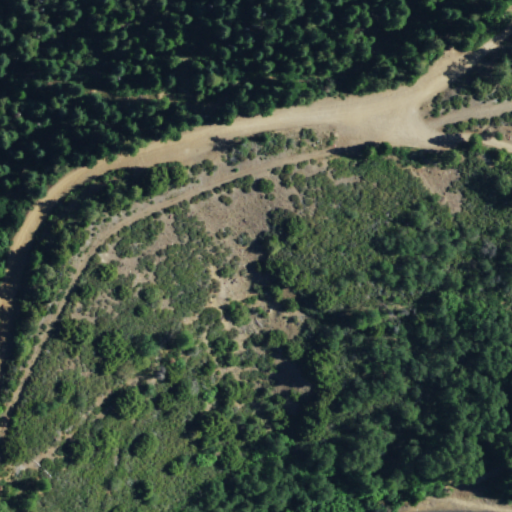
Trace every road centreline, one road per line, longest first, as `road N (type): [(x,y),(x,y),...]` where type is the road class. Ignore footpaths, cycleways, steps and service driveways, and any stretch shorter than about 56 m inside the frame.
road 1 (residential): [(0,296),(34,208),(101,162),(287,113),(384,100),(427,84),(511,24)]
road 2 (residential): [(511,146),(427,133),(384,100)]
